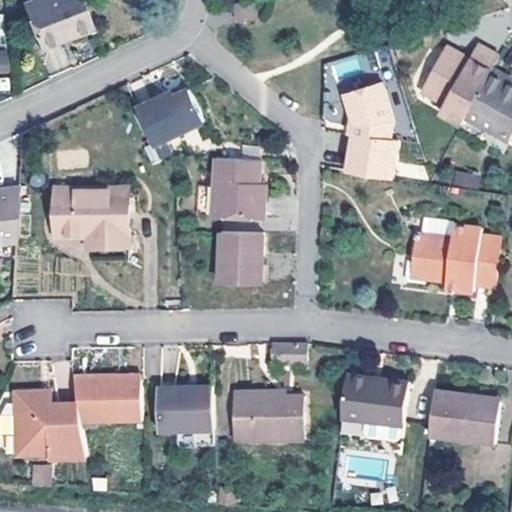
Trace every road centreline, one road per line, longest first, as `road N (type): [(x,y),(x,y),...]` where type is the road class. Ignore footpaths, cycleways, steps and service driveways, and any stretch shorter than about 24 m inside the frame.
road 1 (residential): [(511,349),(306,324),(40,329)]
road 2 (residential): [(0,121),(187,32),(197,0)]
